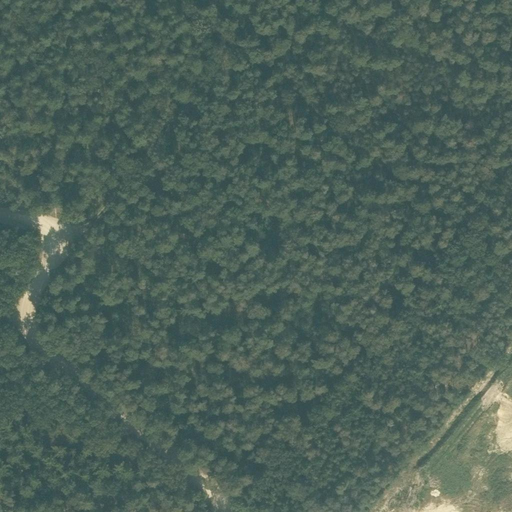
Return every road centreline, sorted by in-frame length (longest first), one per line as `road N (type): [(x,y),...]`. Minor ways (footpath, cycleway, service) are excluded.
road 1 (track): [(63,257),(20,312),(22,328),(239,511)]
road 2 (track): [(462,234),(176,0)]
road 3 (track): [(462,234),(224,511)]
road 4 (track): [(63,257),(239,48)]
